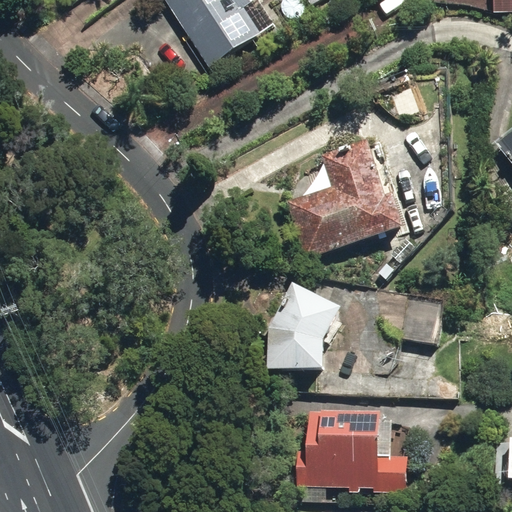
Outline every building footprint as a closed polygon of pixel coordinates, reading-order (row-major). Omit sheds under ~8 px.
[(163,0),(211,70),(277,25),(260,0),(163,0)] [(511,0),(496,0),(497,15),(511,14),(511,0)] [(373,90),(387,92),(388,82),(375,80),(373,90)] [(511,132),(499,143),(511,159),(511,132)] [(290,204),(308,261),(409,229),(397,195),(389,199),(371,142),(325,158),(326,163),(307,199),(290,204)] [(393,253),(404,264),(418,249),(407,239),(393,253)] [(273,371),(328,372),(329,343),(346,309),(296,284),(273,330),(273,371)] [(354,494),(364,494),(364,491),(382,491),(384,417),(313,416),(313,453),(303,452),(302,487),(354,489),(354,494)] [(511,442),(502,442),(500,492),(511,492),(511,442)]
